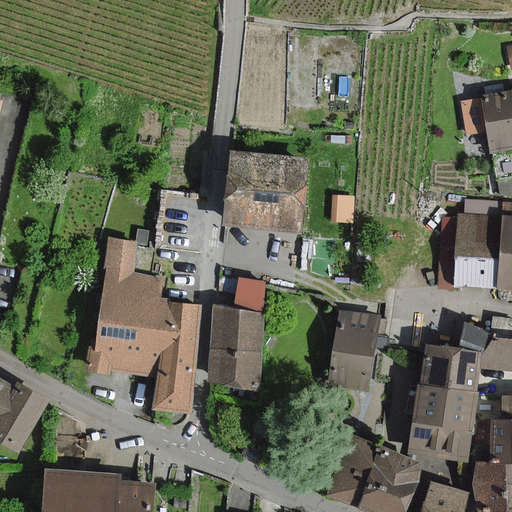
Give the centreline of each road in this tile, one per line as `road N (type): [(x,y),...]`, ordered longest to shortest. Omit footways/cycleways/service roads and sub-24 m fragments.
road 1 (unclassified): [(234,0),(191,450)]
road 2 (residential): [(191,450),(0,362)]
road 3 (residential): [(332,511),(191,450)]
